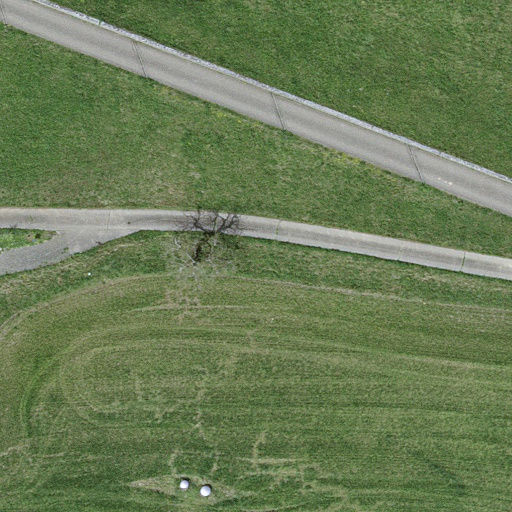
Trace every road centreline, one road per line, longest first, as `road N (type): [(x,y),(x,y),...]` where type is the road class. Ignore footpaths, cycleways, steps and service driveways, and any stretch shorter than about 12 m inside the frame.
road 1 (track): [(511,199),(0,1)]
road 2 (track): [(0,219),(239,226),(511,269)]
